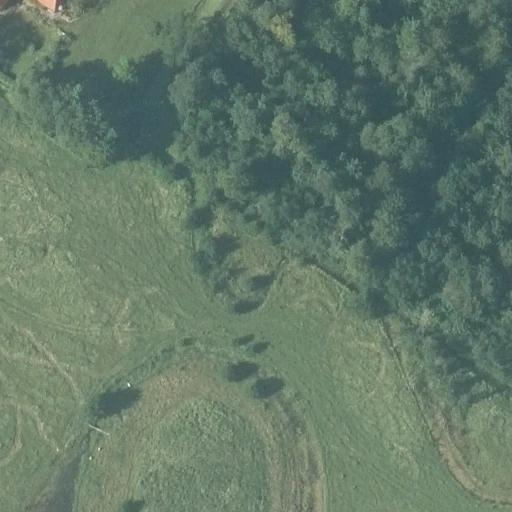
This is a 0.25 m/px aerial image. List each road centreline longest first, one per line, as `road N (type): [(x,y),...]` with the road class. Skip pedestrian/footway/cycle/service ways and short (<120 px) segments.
road 1 (track): [(511,55),(414,206),(511,281)]
road 2 (track): [(237,0),(160,122)]
